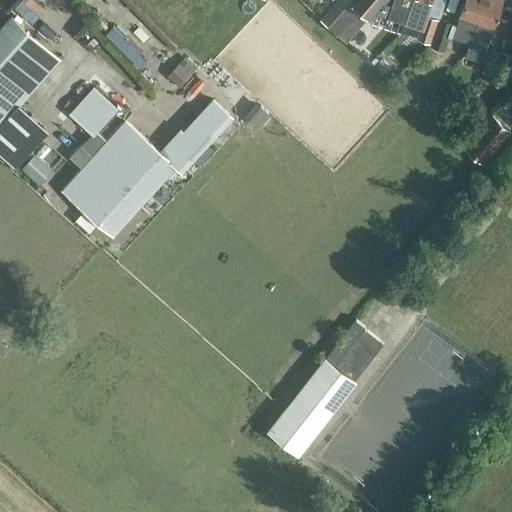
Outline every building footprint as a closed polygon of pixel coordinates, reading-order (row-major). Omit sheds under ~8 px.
[(348,5),(328,26),(338,34),(356,16),(358,14),(357,12),(359,10),(368,19),(376,9),(384,0),(354,0),(349,6),(348,5)] [(393,0),(393,3),(389,13),(406,19),(410,9),(412,0),(393,0)] [(412,0),(410,9),(406,19),(423,25),(418,39),(431,44),(440,19),(427,14),(431,0),(412,0)] [(440,19),(431,44),(465,55),(470,43),(470,42),(474,31),(484,0),(464,0),(456,25),(440,19)] [(484,0),(474,31),(470,42),(487,47),(491,37),(503,0),(484,0)] [(0,128),(59,61),(10,19),(0,30),(0,128)] [(506,83),(511,68),(511,65),(511,56),(502,53),(503,50),(491,45),(483,68),(495,72),(493,78),(506,83)] [(179,65),(170,76),(178,83),(187,73),(179,65)] [(108,140),(97,130),(118,107),(95,86),(70,114),(92,134),(87,139),(99,150),(63,189),(84,208),(114,235),(176,167),(182,173),(219,132),(216,129),(229,113),(214,100),(185,133),(182,130),(162,153),(126,120),(108,140)] [(465,144),(483,160),(511,129),(492,113),(465,144)] [(22,164),(40,181),(54,167),(36,150),(22,164)] [(365,327),(356,319),(329,354),(358,376),(384,343),(364,328),(365,327)] [(326,359),(271,430),(270,429),(262,440),(291,463),(300,452),(355,381),(326,359)]
